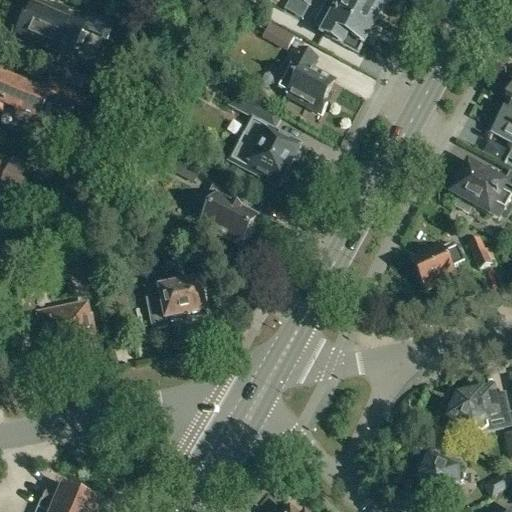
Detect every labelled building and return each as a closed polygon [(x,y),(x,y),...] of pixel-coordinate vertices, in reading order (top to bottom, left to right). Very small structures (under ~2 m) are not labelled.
[(342,0),(343,0),(341,4),(375,23),(387,0),(342,0)] [(30,2),(16,36),(70,60),(87,21),(62,10),(60,15),(30,2)] [(375,23),(341,4),(339,8),(327,2),(314,27),(325,33),(323,37),(357,56),(375,23)] [(296,37),(281,30),(273,44),(288,52),(296,37)] [(298,53),(278,91),(287,96),(285,99),(320,119),(327,107),(323,104),(334,84),(311,72),(316,62),(298,53)] [(75,76),(55,67),(49,79),(70,88),(75,76)] [(4,107),(20,114),(16,124),(35,132),(48,99),(71,109),(77,95),(47,82),(41,95),(0,77),(0,113),(0,114),(4,107)] [(251,123),(229,163),(278,189),(300,149),(273,134),(281,120),(235,95),(227,109),(251,123)] [(491,138),(511,149),(511,115),(509,114),(506,119),(502,117),(491,138)] [(0,202),(15,208),(25,184),(20,182),(25,170),(0,158),(0,202)] [(178,160),(171,171),(194,183),(200,171),(178,160)] [(53,169),(34,161),(30,171),(49,179),(53,169)] [(511,193),(504,189),(468,169),(459,185),(456,185),(452,193),(453,196),(452,199),(460,203),(456,210),(467,216),(471,209),(488,218),(499,224),(504,213),(511,201),(511,198),(511,193)] [(503,185),(511,190),(511,176),(509,175),(503,185)] [(77,202),(83,188),(63,180),(57,194),(77,202)] [(200,228),(199,230),(213,237),(214,236),(239,249),(244,241),(248,241),(253,233),(251,229),(255,220),(229,207),(233,200),(212,189),(193,224),(200,228)] [(113,199),(94,191),(89,203),(108,211),(113,199)] [(172,238),(149,243),(153,259),(175,255),(172,238)] [(487,248),(483,250),(479,242),(467,247),(480,272),(491,267),(489,263),(493,261),(487,248)] [(43,253),(29,246),(24,257),(38,264),(43,253)] [(441,252),(430,257),(431,260),(419,266),(418,263),(411,266),(417,280),(415,281),(420,292),(422,291),(424,295),(454,280),(450,272),(463,266),(456,251),(443,257),(441,252)] [(144,290),(152,328),(206,317),(200,285),(184,288),(182,281),(144,290)] [(22,299),(7,302),(11,322),(26,319),(22,299)] [(38,317),(46,359),(74,354),(75,359),(96,355),(93,339),(96,339),(92,318),(89,318),(87,308),(38,317)] [(487,425),(487,423),(510,418),(505,393),(493,396),(492,389),(482,392),(481,390),(458,395),(454,403),(451,404),(447,411),(449,414),(447,417),(451,418),(447,426),(445,430),(471,442),(473,438),(478,434),(481,435),(487,430),(486,427),(487,425)] [(420,483),(425,493),(419,497),(427,511),(434,511),(461,497),(457,490),(457,486),(463,485),(463,478),(457,477),(457,474),(444,467),(447,459),(436,455),(433,463),(430,461),(429,464),(425,465),(421,472),(423,476),(420,483)] [(504,479),(485,489),(491,499),(510,489),(504,479)] [(41,511),(99,511),(100,509),(84,502),(86,497),(70,490),(68,495),(63,493),(61,499),(49,494),(41,511)]
